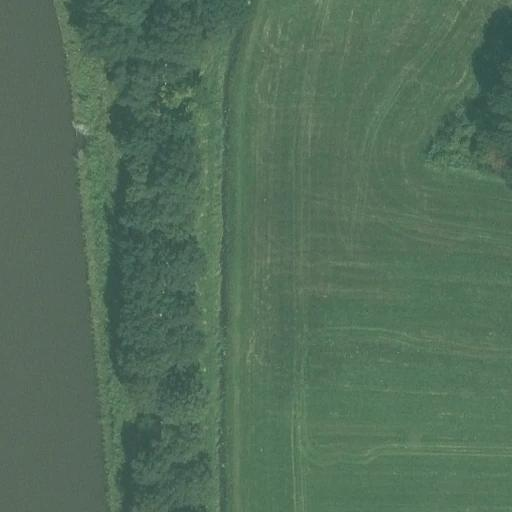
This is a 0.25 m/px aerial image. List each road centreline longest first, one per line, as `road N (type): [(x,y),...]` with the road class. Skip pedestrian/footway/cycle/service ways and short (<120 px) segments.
road 1 (track): [(162,379),(162,0)]
road 2 (track): [(168,511),(162,379)]
